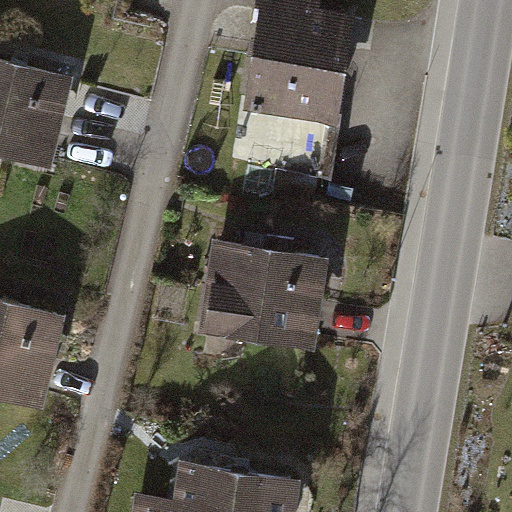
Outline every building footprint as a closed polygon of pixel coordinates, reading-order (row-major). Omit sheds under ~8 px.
[(322,0),(264,0),(249,97),(355,114),(370,20),(321,12),(322,0)] [(0,153),(56,167),(78,74),(0,55),(0,153)] [(335,251),(221,235),(208,324),(321,340),(335,251)] [(0,395),(36,405),(61,316),(0,299),(0,395)] [(308,511),(316,463),(191,444),(185,487),(134,480),(129,511),(308,511)]
